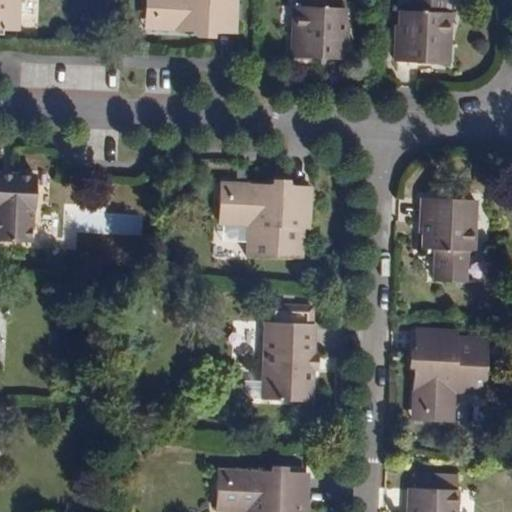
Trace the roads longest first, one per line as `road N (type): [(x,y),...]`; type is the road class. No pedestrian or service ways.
road 1 (residential): [(376,121),(364,511)]
road 2 (residential): [(0,108),(376,121)]
road 3 (residential): [(376,121),(511,118)]
